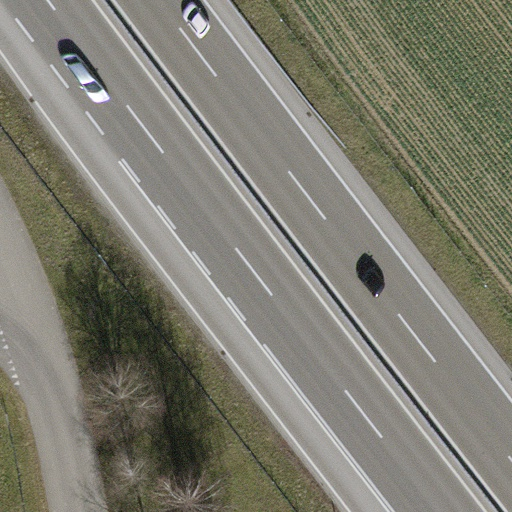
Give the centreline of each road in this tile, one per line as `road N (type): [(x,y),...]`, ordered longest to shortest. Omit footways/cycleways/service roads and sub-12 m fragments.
road 1 (motorway): [(47,0),(420,487)]
road 2 (motorway): [(511,454),(163,0)]
